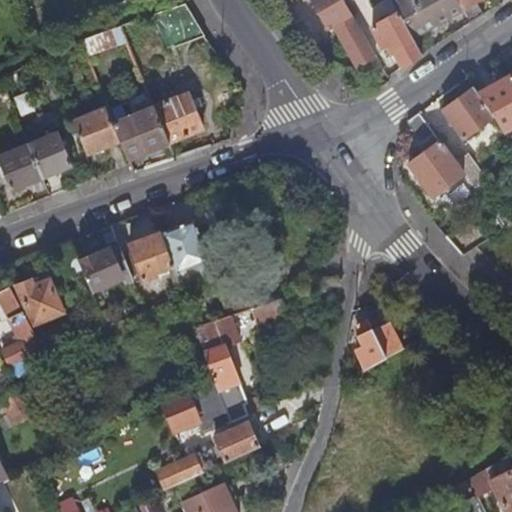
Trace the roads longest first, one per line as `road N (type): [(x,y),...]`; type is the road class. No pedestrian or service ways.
road 1 (residential): [(322,129),(0,239)]
road 2 (residential): [(302,511),(338,379),(360,242),(374,213)]
road 3 (residential): [(511,20),(391,101),(322,129)]
road 4 (residential): [(374,213),(448,299),(511,353)]
road 5 (residential): [(322,129),(229,0)]
